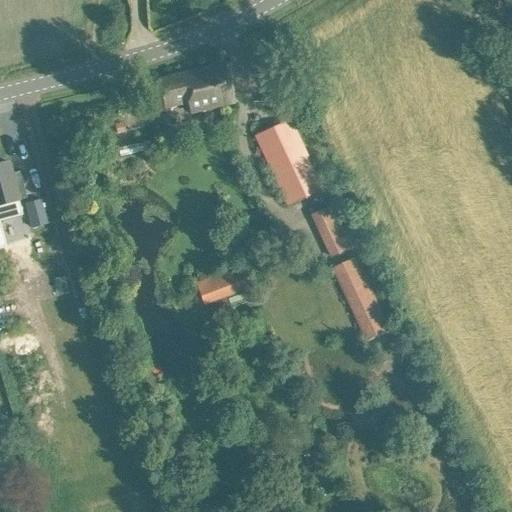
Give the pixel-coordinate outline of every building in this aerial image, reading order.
[(158,80),(163,99),(164,105),(190,99),(194,114),(235,104),(225,64),(158,80)] [(255,136),(264,154),(288,204),(322,188),(290,120),(255,136)] [(0,205),(27,198),(24,187),(20,171),(11,174),(8,162),(0,163),(0,205)] [(41,200),(25,204),(31,227),(47,223),(41,200)] [(351,248),(330,202),(311,210),(331,256),(351,248)] [(388,328),(354,255),(333,265),(367,338),(388,328)] [(204,305),(250,288),(241,266),(196,283),(204,305)]
